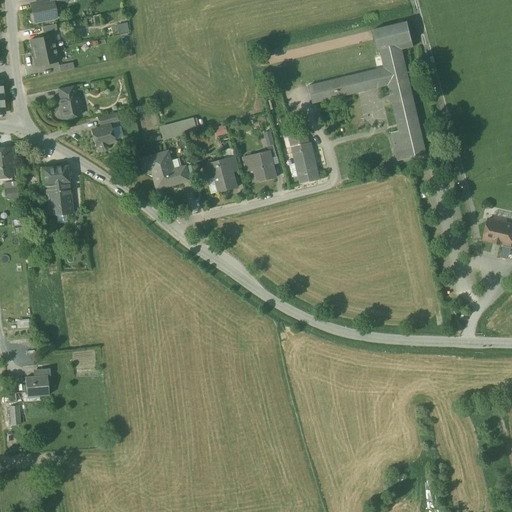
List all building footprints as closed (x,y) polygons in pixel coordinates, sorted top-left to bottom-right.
[(51,0),(50,0),(31,5),(35,22),(56,18),(53,4),(52,0),(51,0)] [(119,33),(129,31),(127,22),(117,24),(119,33)] [(407,22),(373,30),(377,49),(379,48),(400,43),(412,41),(407,22)] [(55,24),(42,27),(43,33),(57,30),(55,24)] [(53,36),(31,40),(34,53),(57,48),(56,42),(54,43),(53,36)] [(400,43),(379,48),(384,68),(308,86),(313,104),(388,86),(399,131),(391,133),(397,161),(427,155),(400,43)] [(57,48),(34,53),(37,66),(58,61),(57,54),(58,54),(57,48)] [(72,63),(59,66),(60,72),(74,69),(72,63)] [(76,97),(73,86),(58,89),(61,100),(60,101),(62,110),(60,112),(61,117),(64,118),(80,115),(79,109),(81,109),(79,100),(77,101),(77,97),(76,97)] [(115,114),(98,119),(100,126),(117,121),(115,114)] [(180,123),(160,128),(164,140),(183,135),(180,123)] [(109,126),(92,130),(96,147),(99,146),(99,149),(102,151),(105,150),(107,147),(106,144),(114,142),(109,126)] [(271,130),(264,132),(268,146),(275,144),(271,130)] [(305,132),(289,135),(292,147),(307,143),(305,132)] [(292,147),(291,147),(295,164),(289,165),(292,177),(298,176),(300,184),(320,179),(311,142),(307,143),(292,147)] [(274,145),(268,146),(269,151),(271,159),(277,157),(274,145)] [(5,149),(0,149),(0,177),(12,176),(10,161),(7,161),(5,149)] [(269,151),(244,157),(247,171),(255,169),(258,182),(276,178),(271,159),(269,151)] [(168,152),(141,159),(144,173),(152,171),(157,189),(181,182),(178,169),(173,170),(168,152)] [(235,156),(229,158),(232,169),(237,168),(238,172),(239,171),(235,156)] [(229,158),(203,165),(207,179),(215,177),(219,192),(237,187),(232,169),(229,158)] [(67,165),(41,168),(43,185),(44,185),(46,185),(48,201),(70,199),(68,182),(69,182),(67,165)] [(185,167),(178,169),(181,182),(189,180),(185,167)] [(15,189),(5,190),(6,199),(15,198),(15,189)] [(70,199),(48,201),(50,215),(72,213),(70,199)] [(511,224),(488,219),(483,240),(493,243),(493,244),(500,245),(500,244),(510,247),(511,248),(511,224)] [(49,368),(37,369),(37,376),(37,377),(47,376),(50,376),(49,368)] [(47,376),(37,377),(37,376),(25,377),(26,394),(38,393),(39,396),(48,395),(47,376)] [(18,405),(9,406),(11,425),(20,424),(18,405)]
